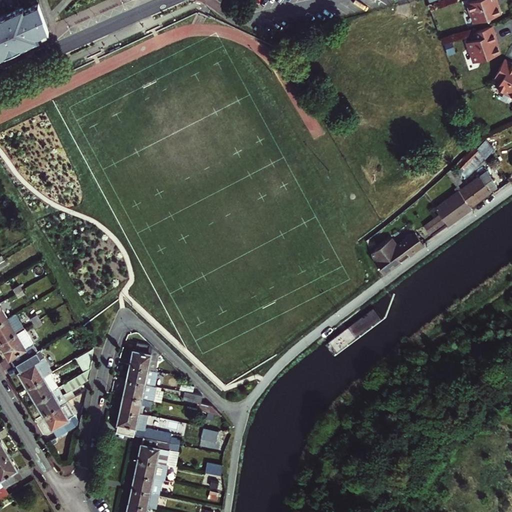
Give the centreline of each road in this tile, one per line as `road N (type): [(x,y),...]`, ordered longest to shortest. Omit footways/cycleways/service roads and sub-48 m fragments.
road 1 (residential): [(511,188),(294,350),(241,421)]
road 2 (residential): [(73,507),(120,324),(140,324),(241,421)]
road 3 (residential): [(0,77),(168,0)]
road 4 (residential): [(73,507),(0,387)]
